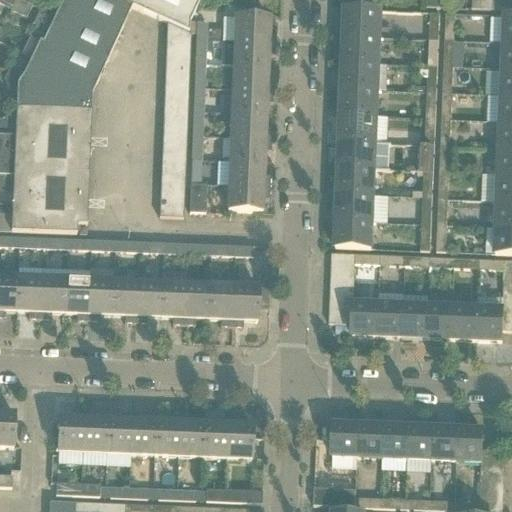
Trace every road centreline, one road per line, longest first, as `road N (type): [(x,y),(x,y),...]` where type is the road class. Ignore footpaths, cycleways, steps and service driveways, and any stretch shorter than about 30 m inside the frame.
road 1 (unclassified): [(290,386),(307,0)]
road 2 (unclassified): [(290,386),(0,368)]
road 3 (unclassified): [(511,393),(290,386)]
road 4 (unclassified): [(286,511),(290,386)]
